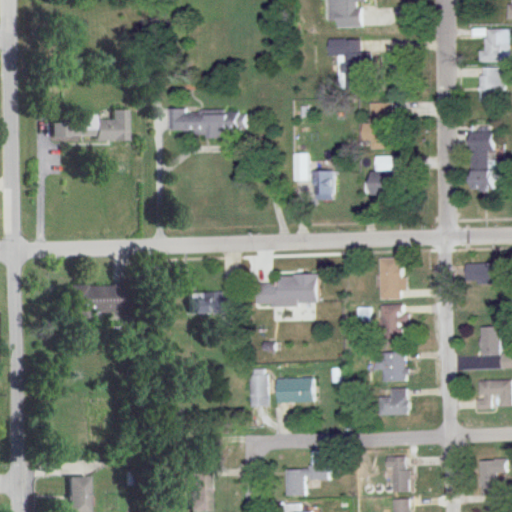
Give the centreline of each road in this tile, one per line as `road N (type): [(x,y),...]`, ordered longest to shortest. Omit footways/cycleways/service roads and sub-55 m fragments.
road 1 (residential): [(453,511),(445,0)]
road 2 (secondary): [(16,252),(446,236)]
road 3 (tertiary): [(20,511),(16,252)]
road 4 (residential): [(256,453),(511,434)]
road 5 (secondary): [(16,252),(12,0)]
